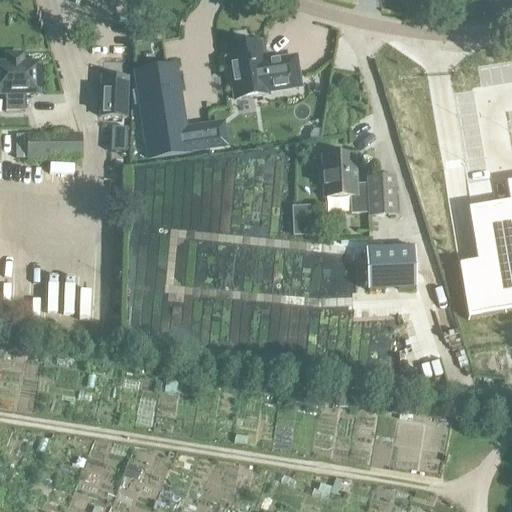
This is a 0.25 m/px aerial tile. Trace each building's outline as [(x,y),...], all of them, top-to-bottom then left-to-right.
[(481,12),(479,9),(470,9),(464,11),(464,18),(482,18),(481,12)] [(228,57),(224,61),(225,69),(230,71),(234,102),(267,98),(267,95),(299,90),(295,59),(271,63),(271,67),(263,68),(260,45),(227,50),(228,57)] [(39,95),(39,94),(39,65),(21,65),(21,61),(8,61),(8,65),(0,65),(0,95),(5,96),(5,113),(26,113),(26,95),(39,95)] [(208,131),(185,134),(175,68),(136,74),(149,161),(188,155),(211,152),(208,131)] [(102,80),(100,119),(125,120),(127,81),(102,80)] [(82,136),(27,135),(27,161),(82,162),(82,136)] [(489,161),(474,163),(476,176),(511,170),(511,152),(488,157),(489,161)] [(367,218),(395,217),(393,179),(366,180),(366,186),(354,187),(353,157),(322,158),(323,199),(349,198),(350,215),(367,214),(367,218)] [(460,268),(459,268),(464,297),(468,320),(511,313),(511,186),(510,186),(510,189),(510,188),(511,198),(511,205),(472,212),(481,265),(482,275),(462,278),(460,269),(460,268)] [(414,249),(366,252),(368,292),(416,290),(414,249)] [(101,305),(91,305),(90,330),(100,330),(101,305)] [(502,347),(489,349),(492,375),(506,373),(502,347)] [(428,416),(421,461),(392,457),(391,465),(442,473),(449,419),(428,416)]
